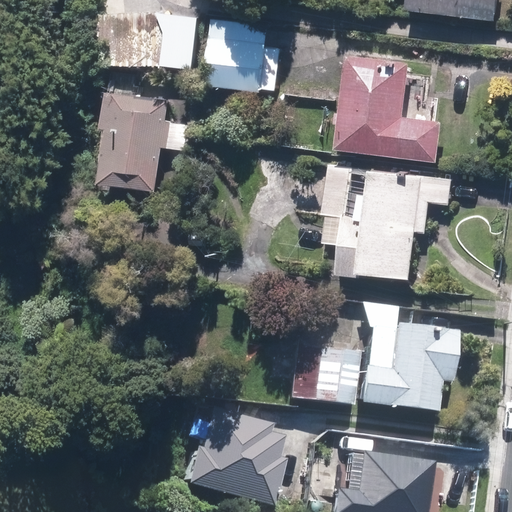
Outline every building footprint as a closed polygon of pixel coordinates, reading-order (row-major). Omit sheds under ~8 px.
[(404,0),(404,15),(495,19),(495,0),(404,0)] [(198,20),(95,17),(94,71),(196,73),(198,20)] [(267,53),(269,28),(209,22),(203,89),(276,96),(280,54),(267,53)] [(405,123),(408,61),(346,58),(342,154),(436,159),(438,124),(405,123)] [(168,99),(104,95),(97,192),(162,196),(168,99)] [(449,180),(367,175),(366,192),(349,191),(350,167),(322,166),(319,217),(325,217),(324,242),(336,243),(334,278),(411,282),(413,236),(423,237),(424,204),(448,205),(449,180)] [(430,416),(433,386),(442,387),(447,336),(387,331),(383,377),(352,374),(349,409),(430,416)] [(347,356),(302,353),(301,372),(290,371),(290,380),(285,379),(283,407),(344,410),(347,356)] [(191,455),(182,453),(175,489),(267,508),(277,461),(273,460),(277,440),(263,437),(265,426),(210,415),(203,446),(193,444),(191,455)] [(346,496),(327,494),(325,511),(419,511),(425,466),(350,458),(346,496)]
